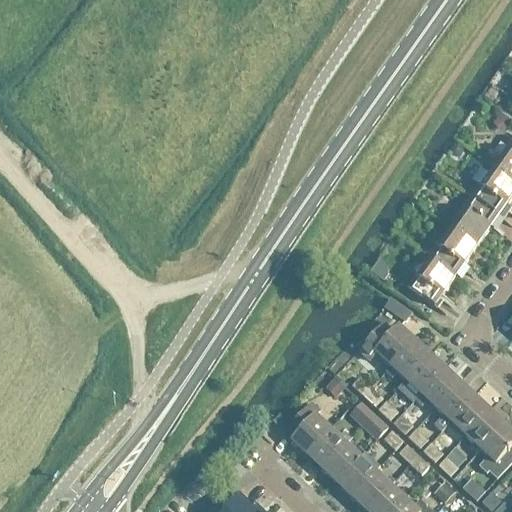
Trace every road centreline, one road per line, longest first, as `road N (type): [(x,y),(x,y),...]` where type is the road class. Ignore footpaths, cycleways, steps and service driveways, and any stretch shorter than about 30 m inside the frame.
road 1 (secondary): [(251,279),(439,0)]
road 2 (unclassified): [(131,298),(0,155)]
road 3 (secondary): [(149,431),(251,279)]
road 4 (unclassified): [(149,431),(136,401),(131,298)]
road 5 (residential): [(511,377),(473,340),(511,276)]
road 6 (unclassified): [(131,298),(251,279)]
